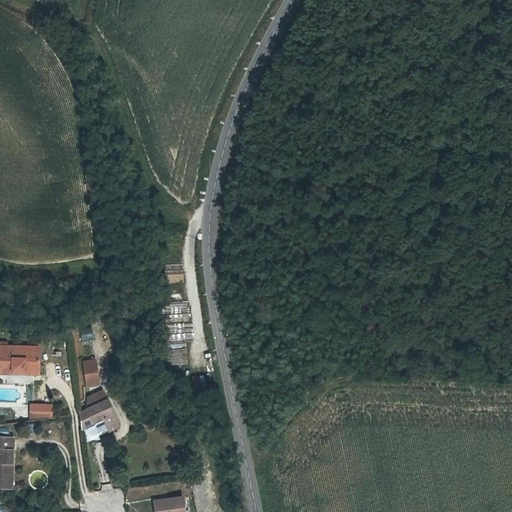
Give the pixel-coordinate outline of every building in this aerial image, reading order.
[(80,339),(92,337),(90,329),(78,331),(80,339)] [(14,358),(14,347),(0,346),(0,374),(40,374),(40,358),(14,358)] [(14,358),(40,358),(40,347),(14,347),(14,358)] [(95,358),(82,360),(86,384),(99,382),(95,358)] [(103,389),(84,396),(88,404),(106,396),(103,389)] [(82,427),(87,425),(94,422),(104,418),(107,426),(119,421),(110,399),(80,412),(82,427)] [(30,420),(51,417),(51,404),(30,404),(30,420)] [(104,418),(94,422),(98,430),(107,426),(104,418)] [(119,421),(107,426),(109,430),(121,425),(119,421)] [(94,422),(87,425),(91,433),(98,430),(94,422)] [(0,486),(3,487),(3,474),(12,474),(13,438),(0,437),(0,486)] [(11,487),(12,474),(3,474),(3,487),(11,487)] [(184,511),(183,499),(154,502),(155,511),(184,511)]
